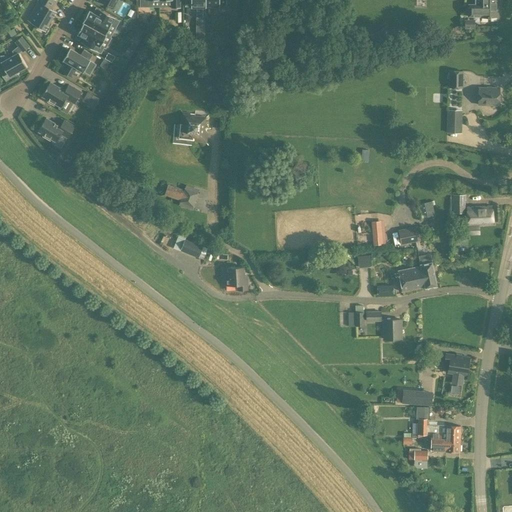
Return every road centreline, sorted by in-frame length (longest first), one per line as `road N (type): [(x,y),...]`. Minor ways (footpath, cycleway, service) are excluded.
road 1 (tertiary): [(377,511),(239,362),(0,165)]
road 2 (residential): [(500,291),(383,305),(231,300),(74,186)]
road 3 (tertiary): [(479,511),(485,365),(500,291)]
road 4 (residential): [(12,99),(32,83),(79,0)]
